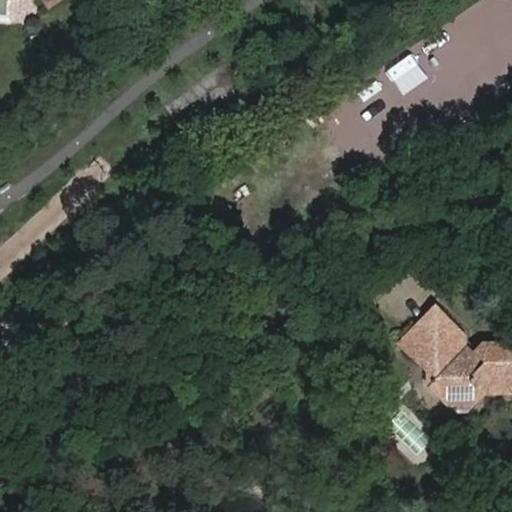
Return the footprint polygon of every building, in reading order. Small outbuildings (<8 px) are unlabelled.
[(39,0),(52,18),(77,0),(39,0)] [(147,0),(161,11),(169,0),(147,0)] [(511,0),(490,0),(506,28),(511,24),(511,0)] [(474,13),(447,26),(460,51),(487,38),(474,13)] [(398,61),(372,78),(388,103),(415,85),(398,61)] [(330,126),(346,109),(330,94),(314,110),(330,126)] [(433,315),(400,349),(424,372),(428,369),(438,379),(430,387),(446,403),(443,406),(453,416),(468,416),(474,410),(471,408),(481,397),(511,395),(511,348),(482,349),(471,360),(461,350),(454,343),(458,339),(433,315)] [(342,361),(348,370),(356,364),(351,355),(342,361)]
